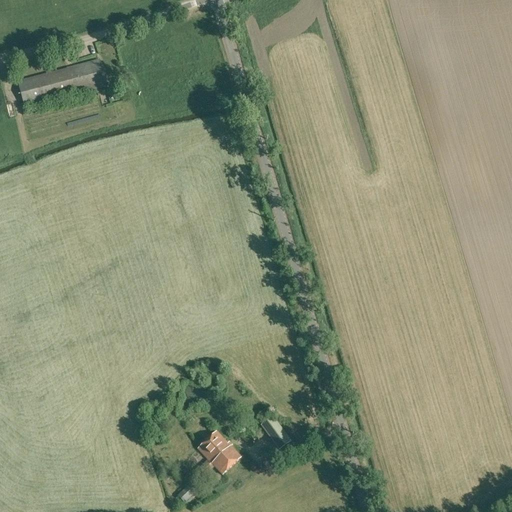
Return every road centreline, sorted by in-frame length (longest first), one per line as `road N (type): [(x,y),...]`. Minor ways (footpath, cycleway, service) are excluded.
road 1 (secondary): [(366,511),(217,0)]
road 2 (unclassified): [(203,0),(90,38),(0,57)]
